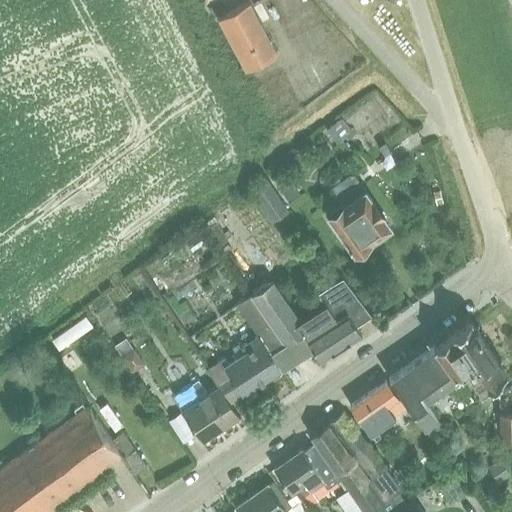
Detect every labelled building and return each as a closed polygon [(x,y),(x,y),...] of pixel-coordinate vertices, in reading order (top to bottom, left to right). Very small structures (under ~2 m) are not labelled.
[(245,67),(275,50),(248,0),(245,0),(217,15),(245,67)] [(281,72),(273,77),(285,97),(293,92),(281,72)] [(338,121),(326,129),(337,144),(348,135),(338,121)] [(390,226),(351,173),(331,187),(340,200),(325,211),(354,252),(390,226)] [(267,175),(249,187),(273,221),(290,209),(267,175)] [(290,181),(280,188),(288,201),(298,194),(290,181)] [(439,191),(433,192),(436,205),(442,203),(439,191)] [(217,221),(208,226),(219,243),(227,238),(217,221)] [(270,351),(281,368),(313,349),(319,358),(360,332),(355,324),(370,315),(341,276),(317,292),(324,303),(299,319),(272,279),(249,293),(284,342),(270,351)] [(284,342),(249,293),(236,301),(253,325),(258,334),(242,345),(240,342),(232,347),(237,355),(228,361),(224,356),(206,367),(217,384),(230,402),(281,368),(270,351),(284,342)] [(86,314),(52,337),(60,348),(92,324),(86,314)] [(433,345),(434,345),(454,373),(465,365),(481,388),(505,371),(474,325),(475,325),(470,318),(450,333),(433,345)] [(434,345),(389,376),(423,426),(436,417),(428,406),(455,387),(462,382),(454,373),(434,345)] [(143,363),(133,348),(123,356),(133,370),(143,363)] [(197,378),(172,395),(181,409),(180,409),(201,440),(238,415),(230,402),(217,384),(206,392),(197,378)] [(385,379),(351,403),(375,439),(379,436),(381,435),(376,427),(405,406),(385,379)] [(0,511),(45,511),(124,456),(123,456),(124,455),(113,440),(88,403),(75,412),(46,433),(0,466),(0,511)] [(368,479),(385,465),(384,464),(385,464),(342,409),(327,420),(328,422),(310,436),(313,440),(340,479),(347,488),(351,493),(369,480),(368,479)] [(173,410),(163,415),(175,436),(185,431),(173,410)] [(511,415),(498,416),(498,446),(511,446),(511,415)] [(123,433),(113,440),(124,455),(123,456),(124,456),(135,472),(146,464),(134,448),(123,433)] [(340,479),(313,440),(302,448),(301,447),(273,468),(290,492),(299,486),(305,494),(310,490),(324,480),(329,487),(340,479)] [(490,467),(499,481),(509,474),(500,460),(490,467)] [(351,493),(359,505),(364,511),(424,511),(417,502),(411,506),(399,490),(401,488),(385,465),(368,479),(369,480),(351,493)] [(294,511),(291,507),(286,510),(267,482),(234,505),(238,511),(294,511)] [(350,511),(359,505),(351,493),(347,488),(336,496),(347,511),(350,511)] [(500,500),(493,488),(484,494),(491,505),(500,500)] [(296,494),(288,500),(293,507),(301,501),(296,494)]
